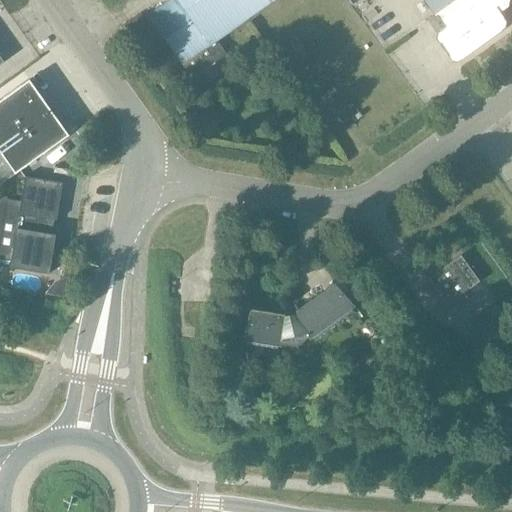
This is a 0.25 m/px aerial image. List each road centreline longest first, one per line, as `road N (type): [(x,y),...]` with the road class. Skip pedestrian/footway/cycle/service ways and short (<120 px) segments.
road 1 (unclassified): [(138,176),(354,207),(511,100)]
road 2 (unclassified): [(138,176),(140,139),(126,102),(51,0)]
road 3 (unclassified): [(102,327),(138,176)]
